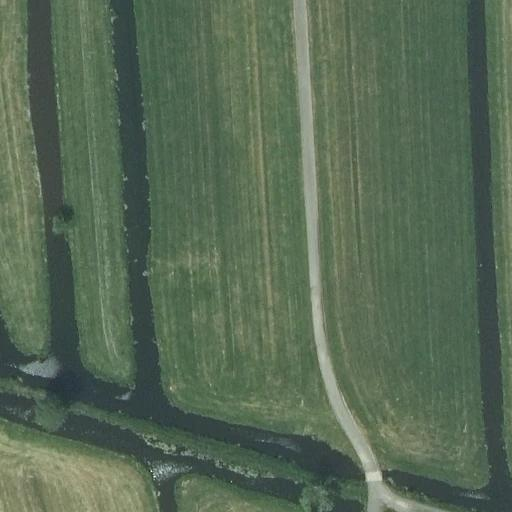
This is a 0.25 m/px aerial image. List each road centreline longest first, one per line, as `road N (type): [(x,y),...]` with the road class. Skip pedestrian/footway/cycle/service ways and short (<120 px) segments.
road 1 (track): [(376,498),(377,481),(318,355),(298,0)]
road 2 (track): [(376,498),(0,384)]
